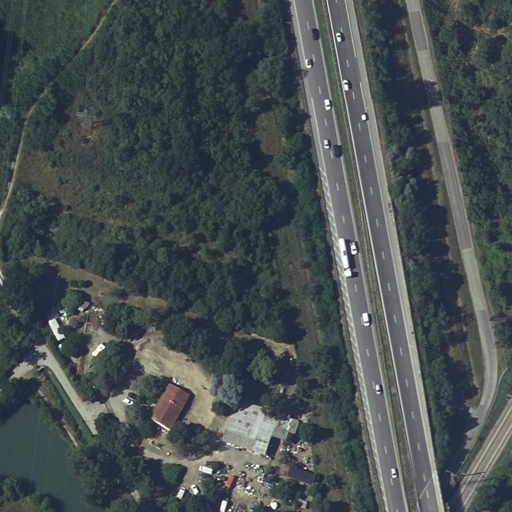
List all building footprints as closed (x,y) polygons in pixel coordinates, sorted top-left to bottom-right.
[(75,309),(85,312),(88,302),(78,300),(75,309)] [(64,313),(60,315),(56,309),(44,316),(56,338),(73,329),(64,313)] [(67,358),(68,366),(77,364),(75,356),(67,358)] [(156,409),(150,420),(170,431),(186,404),(183,402),(187,395),(170,386),(166,393),(164,392),(160,399),(162,400),(157,409),(156,409)] [(233,412),(229,423),(248,429),(258,432),(253,447),(252,450),(264,454),(271,436),(283,441),(291,420),(238,402),(235,413),(233,412)] [(225,438),(243,444),(248,429),(229,423),(225,438)] [(258,432),(248,429),(243,444),(253,447),(258,432)] [(230,511),(232,502),(212,501),(211,511),(230,511)]
